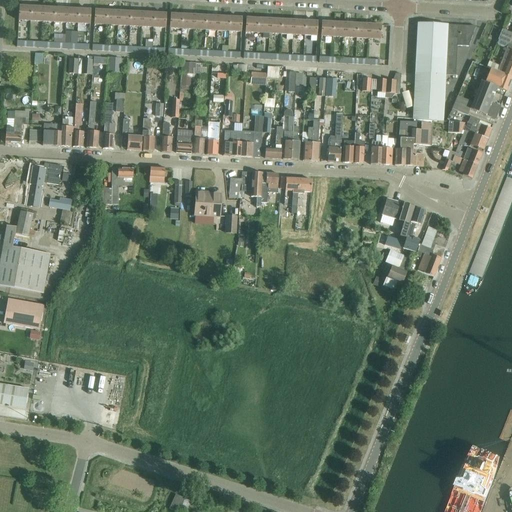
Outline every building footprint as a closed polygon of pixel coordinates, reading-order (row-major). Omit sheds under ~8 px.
[(18,21),(31,22),(31,8),(19,7),(18,21)] [(31,22),(42,23),(43,8),(31,8),(31,22)] [(42,23),(54,23),(55,9),(43,8),(42,23)] [(54,23),(66,24),(66,10),(55,9),(54,23)] [(66,24),(77,24),(78,10),(66,10),(66,24)] [(78,10),(77,24),(89,25),(90,11),(78,10)] [(94,25),(106,26),(107,12),(95,11),(94,25)] [(106,26),(118,26),(118,12),(107,12),(106,26)] [(118,26),(130,27),(130,13),(118,12),(118,26)] [(130,27),(141,28),(142,13),(130,13),(130,27)] [(141,28),(153,28),(154,14),(142,13),(141,28)] [(154,14),(153,28),(165,29),(166,15),(154,14)] [(169,29),(181,30),(182,16),(170,15),(169,29)] [(181,30),(193,30),(194,16),(182,16),(181,30)] [(193,30),(205,31),(206,17),(194,16),(193,30)] [(205,31),(217,32),(218,17),(206,17),(205,31)] [(217,32),(229,32),(230,18),(218,17),(217,32)] [(230,18),(229,32),(241,33),(242,19),(230,18)] [(246,19),(245,33),(257,34),(258,20),(246,19)] [(258,20),(257,34),(263,34),(263,39),(269,39),(269,34),(270,20),(258,20)] [(270,20),(269,34),(281,35),(282,21),(270,20)] [(282,21),(281,35),(287,35),(286,40),(292,40),(293,35),(292,35),(293,21),(282,21)] [(293,21),(292,35),(293,35),(305,36),(305,22),(293,21)] [(305,22),(305,36),(311,36),(310,41),(316,42),(316,37),(317,37),(317,23),(305,22)] [(321,37),(333,37),(334,23),(321,23),(321,37)] [(333,37),(345,38),(346,24),(334,23),(333,37)] [(345,38),(357,39),(358,25),(346,24),(345,38)] [(418,24),(415,73),(446,75),(447,46),(457,46),(469,47),(476,27),(418,24)] [(357,39),(369,39),(369,25),(358,25),(357,39)] [(369,25),(369,39),(380,40),(381,26),(369,25)] [(56,30),(56,40),(78,42),(78,31),(56,30)] [(506,49),(496,72),(511,78),(511,77),(511,33),(511,34),(503,30),(499,41),(508,44),(506,49)] [(140,54),(152,54),(152,48),(152,40),(146,40),(145,48),(140,47),(140,54)] [(446,75),(456,76),(457,46),(447,46),(446,75)] [(48,64),(49,52),(37,51),(36,63),(48,64)] [(68,74),(78,74),(79,60),(69,59),(68,74)] [(82,60),(81,75),(92,75),(93,61),(82,60)] [(184,83),(193,83),(193,73),(202,73),(202,62),(186,61),(184,83)] [(169,63),(169,67),(175,68),(175,72),(180,72),(180,68),(181,68),(181,63),(169,63)] [(281,77),(282,66),(270,65),(269,77),(281,77)] [(481,81),(476,93),(492,99),(497,88),(507,92),(511,78),(496,72),(490,70),(485,83),(481,81)] [(266,82),(266,71),(254,71),(254,82),(266,82)] [(289,72),(288,94),(295,94),(295,86),(296,74),(296,72),(289,72)] [(413,120),(443,121),(446,75),(415,73),(413,120)] [(387,80),(386,94),(399,94),(400,74),(394,74),(391,81),(387,80)] [(318,96),(325,97),(326,79),(319,79),(318,96)] [(326,79),(325,97),(334,98),(335,80),(326,79)] [(370,92),(371,79),(363,79),(362,92),(370,92)] [(378,93),(386,94),(387,80),(379,80),(378,93)] [(492,99),(476,93),(472,103),(457,96),(451,109),(468,116),(470,110),(495,120),(501,106),(491,102),(492,99)] [(224,96),(224,102),(224,103),(224,106),(225,106),(224,117),(232,118),(233,106),(231,105),(231,98),(229,98),(229,96),(224,95),(224,96)] [(90,102),(89,105),(86,149),(97,149),(99,133),(94,132),(95,116),(96,103),(90,102)] [(113,105),(104,104),(103,124),(104,124),(103,149),(113,150),(114,136),(108,135),(109,125),(111,125),(113,105)] [(73,134),(73,138),(72,148),(82,148),(83,133),(80,133),(82,106),(75,105),(74,119),(74,128),(73,134)] [(263,120),(263,133),(270,133),(271,110),(265,110),(264,120),(263,120)] [(283,160),(291,160),(293,125),(294,118),(292,118),(293,115),(292,112),(290,110),(287,110),(285,111),(284,114),(284,117),(289,118),(288,127),(289,127),(289,132),(285,132),(283,160)] [(313,128),(310,162),(319,162),(320,144),(318,144),(318,135),(319,121),(318,121),(318,112),(314,111),(313,122),(313,128)] [(336,114),(335,125),(335,138),(331,138),(329,141),(328,149),(328,163),(340,164),(342,115),(336,114)] [(14,118),(14,121),(14,129),(6,128),(5,144),(21,145),(21,135),(22,119),(14,118)] [(71,138),(73,138),(73,134),(74,128),(74,119),(64,119),(64,121),(62,121),(62,126),(61,133),(60,147),(70,148),(71,138)] [(207,127),(207,133),(206,155),(217,156),(218,142),(212,141),(213,130),(219,130),(219,120),(210,120),(210,119),(208,119),(208,127),(207,127)] [(143,152),(153,153),(154,138),(150,138),(151,121),(143,120),(142,132),(144,132),(143,152)] [(254,132),(263,133),(263,120),(255,120),(254,132)] [(406,143),(405,166),(415,167),(421,167),(422,154),(416,154),(416,152),(413,151),(413,146),(431,147),(433,124),(431,124),(432,121),(413,120),(413,123),(400,122),(399,131),(400,131),(406,132),(406,143)] [(122,121),(121,148),(127,149),(126,151),(141,152),(142,138),(133,137),(133,131),(129,131),(129,121),(122,121)] [(195,121),(194,139),(193,155),(203,155),(204,140),(201,140),(201,128),(202,121),(195,121)] [(461,134),(463,134),(464,131),(466,126),(464,125),(465,123),(449,122),(448,133),(453,133),(461,134)] [(161,153),(171,153),(172,138),(168,138),(169,124),(163,124),(161,153)] [(464,134),(460,143),(465,146),(466,145),(465,145),(467,138),(472,140),(470,146),(483,151),(491,129),(479,124),(476,130),(467,126),(466,126),(464,131),(463,134),(464,134)] [(44,125),(42,146),(60,147),(61,133),(62,126),(44,125)] [(265,159),(281,160),(283,128),(277,128),(275,149),(266,148),(265,159)] [(293,128),(291,160),(299,161),(300,143),(298,138),(298,128),(293,128)] [(310,162),(313,128),(308,128),(308,134),(302,133),(302,143),(304,143),(302,161),(310,162)] [(394,166),(405,166),(406,143),(406,132),(400,131),(399,131),(398,142),(401,142),(401,150),(395,150),(394,166)] [(29,142),(40,143),(41,132),(30,132),(29,142)] [(229,157),(241,158),(242,133),(224,132),(223,156),(229,157)] [(260,158),(261,135),(242,133),(241,158),(260,159),(260,158)] [(355,142),(353,164),(363,164),(365,142),(359,141),(360,134),(356,134),(355,142)] [(383,142),(381,165),(391,166),(392,149),(388,149),(388,136),(383,136),(383,142)] [(193,155),(194,139),(177,138),(176,154),(191,155),(193,155)] [(353,164),(355,142),(345,141),(343,163),(353,164)] [(371,165),(381,165),(383,142),(372,142),(371,165)] [(455,153),(454,156),(460,159),(461,159),(463,160),(477,165),(481,154),(469,149),(465,157),(461,155),(465,146),(460,143),(456,153),(455,153)] [(454,156),(455,153),(449,151),(442,167),(447,169),(450,161),(451,161),(454,156)] [(459,165),(461,159),(460,159),(454,156),(451,161),(459,165)] [(472,179),(477,165),(463,160),(458,171),(463,173),(462,175),(472,179)] [(43,170),(33,169),(30,185),(27,206),(39,208),(43,182),(58,184),(58,186),(59,186),(62,167),(44,164),(43,170)] [(150,183),(164,184),(164,168),(150,167),(150,183)] [(101,205),(118,205),(118,187),(132,187),(133,169),(118,169),(112,169),(111,190),(109,189),(101,189),(101,205)] [(65,171),(64,179),(73,180),(75,172),(65,171)] [(250,189),(250,172),(242,171),(242,180),(230,179),(229,198),(242,198),(242,195),(244,196),(245,194),(247,194),(247,189),(250,189)] [(263,174),(253,173),(252,197),(257,198),(256,208),(260,208),(261,203),(263,174)] [(263,174),(261,203),(267,204),(267,193),(278,193),(279,175),(263,174)] [(298,194),(298,180),(286,179),(285,191),(292,192),(292,194),(293,194),(292,199),(292,206),(302,207),(303,200),(297,200),(298,194)] [(312,181),(298,180),(298,194),(303,195),(303,193),(311,193),(312,181)] [(195,216),(219,217),(220,195),(204,194),(204,193),(196,193),(195,216)] [(72,209),(73,198),(52,197),(51,208),(72,209)] [(386,200),(382,216),(398,221),(404,223),(399,236),(395,250),(401,252),(405,238),(406,238),(410,224),(409,224),(414,208),(404,205),(403,205),(399,204),(386,200)] [(421,225),(421,223),(425,211),(415,208),(410,224),(406,238),(402,249),(416,253),(416,252),(419,244),(420,241),(412,238),(412,235),(416,224),(421,225)] [(6,226),(0,261),(0,286),(43,294),(50,254),(13,248),(15,234),(28,237),(33,215),(20,212),(17,228),(6,226)] [(225,234),(235,234),(236,218),(226,217),(225,234)] [(427,226),(421,223),(421,225),(416,224),(412,235),(422,238),(427,226)] [(416,252),(416,253),(414,256),(420,258),(422,254),(423,254),(417,271),(433,278),(445,249),(431,243),(436,230),(428,227),(421,245),(419,244),(416,252)] [(401,284),(406,273),(391,267),(384,285),(393,289),(396,282),(401,284)] [(388,291),(382,304),(389,308),(395,294),(388,291)] [(3,324),(39,330),(44,306),(8,300),(3,324)] [(34,369),(36,360),(27,359),(25,367),(34,369)] [(0,385),(0,405),(25,410),(28,390),(0,385)] [(97,471),(92,490),(106,494),(111,474),(97,471)] [(111,474),(106,494),(119,497),(124,478),(111,474)] [(124,478),(119,497),(133,501),(138,481),(124,478)] [(138,481),(133,501),(146,504),(151,485),(138,481)] [(151,485),(146,504),(160,508),(165,488),(151,485)] [(169,510),(175,511),(178,511),(184,499),(175,495),(169,510)] [(185,511),(195,511),(199,504),(190,501),(185,511)]
